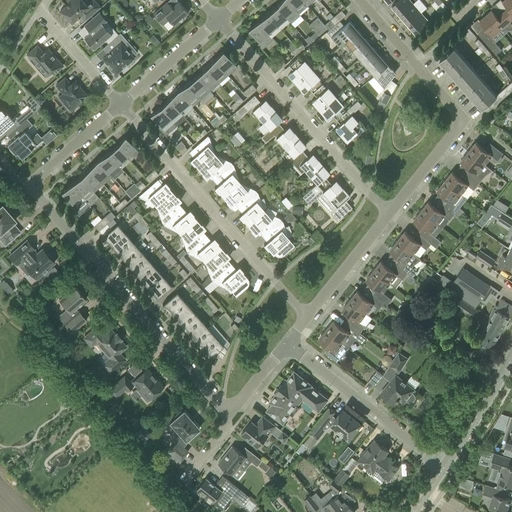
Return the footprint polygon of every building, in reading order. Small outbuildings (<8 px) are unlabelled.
[(60,10),(71,23),(80,16),(84,21),(100,8),(93,0),(92,0),(86,6),(82,2),(80,0),(68,0),(66,2),(68,3),(60,10)] [(280,0),(276,5),(276,6),(289,21),(298,13),(286,0),(280,0)] [(301,0),(286,0),(298,13),(307,6),(301,0)] [(397,0),(392,5),(400,15),(413,4),(409,0),(397,0)] [(504,11),(503,12),(511,22),(511,0),(503,0),(502,1),(508,7),(504,11)] [(152,14),(159,22),(161,24),(168,19),(173,25),(188,13),(178,1),(171,7),(166,2),(152,14)] [(400,15),(408,24),(421,13),(413,4),(400,15)] [(276,6),(267,14),(280,29),(289,21),(276,6)] [(492,9),(485,15),(499,30),(505,25),(509,30),(511,26),(511,22),(503,12),(502,13),(498,16),(492,9)] [(341,10),(333,17),(337,22),(339,21),(345,15),(341,10)] [(118,35),(98,13),(84,25),(90,32),(84,38),(87,41),(86,42),(89,46),(91,45),(93,48),(104,39),(107,44),(118,35)] [(421,13),(408,24),(416,33),(429,22),(421,13)] [(267,14),(257,21),(257,22),(271,37),(280,29),(267,14)] [(499,30),(485,15),(479,20),(485,27),(478,33),(496,54),(501,50),(491,37),(499,30)] [(271,37),(257,22),(257,21),(247,28),(248,30),(259,43),(257,45),(260,49),(272,39),(271,37)] [(317,36),(326,28),(320,21),(311,29),(314,32),(317,36)] [(334,25),(326,32),(338,46),(343,42),(356,30),(348,21),(343,26),(339,21),(337,22),(334,25)] [(468,28),(464,32),(467,36),(472,32),(468,28)] [(343,42),(351,50),(364,39),(356,30),(343,42)] [(317,36),(314,32),(309,37),(312,40),(317,36)] [(118,35),(107,44),(101,49),(106,54),(104,57),(108,62),(106,63),(108,66),(107,67),(112,73),(114,72),(115,73),(133,57),(120,42),(124,39),(119,33),(118,35)] [(153,35),(149,39),(156,46),(159,43),(153,35)] [(351,50),(358,59),(371,47),(364,39),(351,50)] [(474,42),(478,47),(482,44),(478,39),(474,42)] [(301,44),(296,48),(299,52),(304,47),(301,44)] [(482,44),(478,47),(483,52),(487,49),(482,44)] [(28,60),(44,78),(51,72),(53,74),(62,66),(47,49),(43,53),(36,46),(26,54),(30,59),(28,60)] [(358,59),(366,67),(379,56),(371,47),(358,59)] [(489,102),(493,98),(496,95),(461,54),(455,47),(439,60),(446,67),(449,65),(457,74),(454,77),(467,92),(470,89),(478,99),(475,101),(482,108),(485,105),(489,102)] [(299,52),(296,48),(291,53),(294,56),(299,52)] [(222,50),(213,59),(227,75),(236,67),(222,50)] [(330,59),(334,64),(338,61),(333,56),(330,59)] [(366,67),(373,76),(386,65),(379,56),(366,67)] [(287,74),(295,83),(311,69),(303,60),(301,61),(298,57),(288,65),(292,70),(287,74)] [(213,59),(205,68),(218,83),(227,75),(213,59)] [(276,66),(279,69),(285,64),(282,61),(276,66)] [(338,61),(334,64),(339,70),(343,66),(338,61)] [(495,66),(499,72),(503,69),(499,63),(495,66)] [(386,65),(373,76),(383,87),(395,72),(390,67),(389,68),(386,65)] [(205,68),(196,76),(209,91),(218,83),(205,68)] [(308,88),(312,92),(321,84),(317,79),(319,78),(311,69),(295,83),(302,92),(308,88)] [(503,69),(499,72),(503,78),(507,75),(503,69)] [(345,76),(349,82),(353,78),(348,73),(345,76)] [(187,84),(200,99),(201,101),(211,92),(209,91),(196,76),(187,84)] [(55,86),(62,94),(58,97),(63,103),(66,100),(73,108),(87,95),(79,86),(74,80),(70,84),(64,78),(55,86)] [(353,78),(349,82),(354,87),(358,83),(353,78)] [(187,84),(176,90),(191,107),(200,99),(187,84)] [(242,92),(247,97),(256,89),(251,84),(242,92)] [(310,101),(318,111),(335,96),(327,87),(325,89),(321,84),(312,92),(316,97),(310,101)] [(507,85),(503,89),(508,94),(511,91),(507,85)] [(503,89),(500,92),(504,97),(508,94),(503,89)] [(176,90),(168,99),(182,114),(191,107),(176,90)] [(376,104),(382,110),(389,97),(383,92),(376,104)] [(500,92),(496,95),(501,100),(504,97),(500,92)] [(34,99),(38,104),(44,100),(40,94),(34,99)] [(250,108),(269,130),(277,123),(282,119),(264,99),(260,103),(254,95),(235,112),(240,117),(250,108)] [(496,95),(493,98),(497,103),(501,100),(496,95)] [(0,132),(2,131),(7,136),(16,128),(26,119),(36,110),(40,107),(40,106),(38,104),(34,99),(32,96),(27,100),(31,105),(13,121),(6,113),(4,114),(0,109),(0,132)] [(331,115),(335,120),(345,111),(341,107),(343,105),(335,96),(318,111),(326,120),(331,115)] [(240,97),(235,102),(238,105),(243,101),(240,97)] [(497,103),(493,98),(489,102),(493,107),(497,103)] [(168,99),(160,107),(173,122),(182,114),(168,99)] [(345,111),(335,120),(339,124),(334,129),(346,142),(351,137),(353,139),(366,128),(358,120),(357,121),(351,114),(361,105),(357,101),(345,111)] [(238,105),(235,102),(229,106),(232,110),(238,105)] [(489,102),(485,105),(490,110),(493,107),(489,102)] [(485,105),(482,108),(486,113),(490,110),(485,105)] [(45,113),(40,107),(36,110),(41,117),(45,113)] [(173,122),(160,107),(149,114),(160,126),(157,128),(163,135),(167,131),(168,133),(176,126),(173,122)] [(224,115),(218,120),(221,123),(227,119),(224,115)] [(16,128),(7,136),(11,141),(6,144),(15,154),(16,153),(21,158),(31,150),(30,149),(35,145),(36,145),(42,140),(41,140),(38,137),(34,137),(31,139),(26,134),(24,131),(32,125),(26,119),(16,128)] [(221,123),(218,120),(213,124),(216,128),(221,123)] [(273,135),(292,157),(301,150),(305,146),(288,126),(284,130),(277,123),(269,130),(260,137),(265,143),(273,135)] [(204,129),(198,133),(201,137),(207,132),(204,129)] [(201,137),(198,133),(193,138),(196,141),(201,137)] [(228,138),(236,147),(241,143),(233,134),(228,138)] [(117,145),(116,145),(129,160),(139,152),(124,135),(117,145)] [(194,164),(198,168),(215,154),(214,152),(209,137),(207,136),(196,146),(200,151),(189,160),(193,164),(194,164)] [(472,145),(467,150),(484,164),(491,155),(493,157),(493,160),(495,162),(500,162),(501,159),(501,156),(503,153),(492,144),(487,151),(475,142),(473,145),(472,145)] [(116,145),(107,153),(120,168),(129,160),(116,145)] [(178,151),(181,155),(187,149),(184,146),(178,151)] [(304,170),(316,184),(324,177),(329,173),(312,153),(307,157),(301,150),(292,157),(286,162),(298,176),(304,170)] [(472,169),(467,175),(478,184),(485,175),(492,170),(484,164),(467,150),(462,156),(463,157),(461,160),(472,169)] [(107,153),(97,159),(111,176),(114,179),(123,171),(120,168),(107,153)] [(216,169),(220,174),(232,164),(231,162),(216,155),(215,154),(198,168),(202,173),(201,174),(205,178),(216,169)] [(97,159),(88,168),(102,184),(111,176),(97,159)] [(219,192),(223,196),(239,182),(238,181),(233,165),(232,164),(220,174),(224,179),(214,188),(218,192),(219,192)] [(88,168),(80,177),(93,192),(102,184),(88,168)] [(144,177),(149,183),(158,175),(154,169),(144,177)] [(448,174),(443,180),(460,194),(467,199),(474,190),(478,184),(467,175),(463,181),(452,172),(449,175),(448,174)] [(80,177),(70,184),(84,200),(85,200),(93,192),(80,177)] [(324,177),(316,184),(302,197),(308,205),(317,197),(330,212),(330,213),(336,221),(342,216),(346,213),(351,208),(345,200),(349,196),(335,180),(330,184),(324,177)] [(437,200),(444,205),(455,213),(455,214),(460,218),(465,212),(460,207),(467,199),(460,194),(443,180),(439,186),(440,187),(437,190),(444,195),(442,197),(441,196),(437,200)] [(142,182),(137,187),(140,191),(145,186),(142,182)] [(154,205),(155,206),(172,191),(168,187),(169,186),(164,182),(154,191),(150,186),(138,196),(140,197),(154,205)] [(240,197),(245,202),(256,192),(255,190),(240,183),(239,182),(223,196),(227,201),(226,202),(230,206),(240,197)] [(140,191),(137,187),(133,183),(125,190),(131,198),(140,191)] [(84,200),(70,184),(60,191),(72,204),(73,203),(75,205),(71,208),(79,216),(90,206),(87,202),(85,200),(84,200)] [(162,223),(163,224),(174,214),(170,209),(181,200),(177,195),(176,196),(172,191),(155,206),(156,207),(162,223)] [(243,220),(247,225),(264,210),(263,209),(257,193),(256,192),(245,202),(249,207),(238,216),(242,221),(243,220)] [(287,209),(287,210),(292,205),(285,197),(280,201),(287,209)] [(124,198),(119,203),(122,206),(127,202),(124,198)] [(424,204),(420,210),(437,223),(444,215),(450,220),(455,214),(455,213),(444,205),(439,210),(428,201),(425,205),(424,204)] [(122,206),(119,203),(114,207),(117,211),(122,206)] [(0,239),(5,245),(19,232),(12,223),(15,221),(9,214),(10,213),(5,206),(3,207),(1,206),(0,206),(0,239)] [(291,206),(290,213),(299,214),(300,207),(291,206)] [(477,207),(475,210),(476,215),(479,218),(484,212),(477,207)] [(479,218),(476,222),(482,227),(492,214),(486,209),(484,212),(479,218)] [(179,233),(180,234),(196,219),(192,215),(193,214),(189,210),(179,219),(174,214),(163,224),(164,225),(179,233)] [(265,225),(269,230),(281,220),(279,219),(265,211),(264,210),(247,225),(251,229),(250,230),(254,234),(265,225)] [(425,229),(420,234),(431,243),(436,248),(441,241),(430,232),(437,223),(420,210),(415,216),(416,216),(413,220),(425,229)] [(106,224),(114,217),(110,212),(101,219),(106,224)] [(133,215),(138,221),(142,218),(137,212),(133,215)] [(498,220),(509,227),(511,223),(511,217),(503,212),(498,220)] [(142,218),(138,221),(143,227),(147,224),(142,218)] [(106,224),(101,219),(93,226),(98,231),(106,224)] [(186,251),(187,252),(199,242),(195,237),(205,228),(201,223),(200,224),(196,219),(180,234),(181,235),(186,251)] [(281,220),(269,230),(274,236),(263,245),(267,249),(268,249),(272,254),(273,253),(274,255),(275,255),(276,256),(277,256),(278,256),(279,256),(280,256),(281,256),(282,256),(283,255),(294,246),(288,240),(289,239),(284,233),(282,222),(281,220)] [(117,224),(102,236),(110,244),(111,244),(124,233),(117,224)] [(146,235),(151,241),(155,237),(150,231),(146,235)] [(401,234),(396,240),(413,253),(420,244),(426,249),(431,243),(420,234),(416,240),(404,231),(402,234),(401,234)] [(110,244),(117,253),(118,253),(119,252),(119,253),(132,241),(124,233),(111,244),(110,244)] [(155,237),(151,241),(156,247),(160,243),(155,237)] [(203,261),(204,262),(221,247),(217,243),(217,242),(213,238),(203,247),(199,242),(187,252),(188,253),(203,261)] [(52,260),(53,260),(48,255),(42,249),(36,254),(33,250),(34,249),(26,240),(9,256),(16,264),(20,261),(25,266),(22,269),(27,274),(30,272),(36,278),(37,277),(38,278),(50,267),(49,266),(54,262),(52,260)] [(401,258),(396,264),(407,273),(414,265),(421,260),(421,259),(413,253),(396,240),(392,245),(392,246),(390,249),(401,258)] [(118,253),(117,253),(125,262),(126,262),(127,261),(127,262),(140,250),(132,241),(119,253),(119,252),(118,253)] [(223,270),(219,265),(229,256),(225,251),(225,252),(221,247),(204,262),(205,263),(209,274),(200,284),(203,287),(212,280),(223,270)] [(511,249),(510,248),(506,256),(502,255),(497,265),(507,270),(510,264),(511,264),(511,249)] [(161,252),(166,258),(170,255),(165,249),(161,252)] [(475,257),(490,267),(495,260),(480,249),(475,257)] [(126,262),(125,262),(133,271),(133,270),(134,271),(134,270),(135,270),(148,259),(140,250),(127,262),(127,261),(126,262)] [(170,255),(166,258),(171,265),(176,261),(170,255)] [(183,256),(179,260),(183,265),(187,261),(183,256)] [(133,270),(133,271),(140,280),(141,279),(141,280),(142,279),(155,268),(148,259),(135,270),(134,270),(134,271),(133,270)] [(377,263),(372,269),(389,283),(394,287),(395,286),(396,287),(407,273),(396,264),(392,270),(381,261),(378,264),(377,263)] [(223,270),(212,280),(213,282),(228,289),(230,291),(235,297),(246,288),(247,287),(247,286),(247,285),(248,285),(248,283),(248,282),(248,281),(248,280),(247,279),(247,278),(246,278),(246,277),(242,271),(238,266),(228,275),(223,270)] [(141,279),(140,280),(148,289),(149,288),(150,288),(163,277),(155,268),(142,279),(141,280),(141,279)] [(178,272),(183,278),(188,275),(182,268),(178,272)] [(448,289),(461,298),(475,308),(475,307),(490,286),(463,268),(448,289)] [(373,294),(384,303),(387,305),(392,299),(382,292),(389,283),(372,269),(368,275),(369,276),(366,279),(377,288),(373,294)] [(436,271),(432,277),(437,280),(440,275),(436,271)] [(149,288),(148,289),(154,295),(157,298),(171,286),(163,277),(150,288),(149,288)] [(185,280),(190,286),(195,283),(190,277),(185,280)] [(3,280),(0,282),(0,283),(8,294),(12,290),(3,280)] [(195,283),(190,286),(196,292),(200,289),(195,283)] [(75,308),(86,299),(74,286),(66,292),(64,290),(58,296),(60,298),(58,299),(66,309),(63,311),(69,318),(63,323),(71,333),(86,320),(78,310),(77,311),(75,308)] [(353,293),(349,299),(366,313),(373,304),(379,309),(384,303),(373,294),(368,299),(357,290),(354,294),(353,293)] [(189,333),(188,334),(193,340),(194,340),(194,339),(196,342),(195,343),(201,349),(202,349),(201,349),(202,348),(204,351),(203,352),(208,358),(212,355),(213,356),(214,355),(221,359),(226,349),(176,292),(162,304),(163,305),(163,304),(166,307),(165,308),(171,314),(171,313),(174,316),(173,317),(178,323),(179,322),(178,322),(181,324),(180,325),(186,332),(186,331),(189,333)] [(203,300),(208,306),(212,303),(207,297),(203,300)] [(475,308),(461,298),(455,307),(456,308),(454,311),(461,316),(464,313),(469,316),(475,308)] [(354,318),(349,324),(360,332),(371,318),(365,313),(366,313),(349,299),(344,305),(345,305),(342,309),(354,318)] [(478,339),(483,342),(492,347),(511,312),(511,305),(506,303),(501,299),(496,308),(494,307),(483,325),(485,327),(478,339)] [(212,303),(208,306),(213,312),(217,309),(212,303)] [(236,315),(233,321),(238,324),(241,318),(236,315)] [(327,326),(325,329),(348,347),(349,346),(351,346),(353,344),(352,342),(355,338),(362,343),(367,338),(360,332),(349,324),(345,329),(333,320),(331,324),(330,323),(327,326)] [(230,325),(236,332),(239,328),(234,322),(230,325)] [(427,324),(421,335),(432,340),(438,330),(427,324)] [(105,367),(110,372),(124,360),(118,352),(125,346),(109,328),(102,334),(96,327),(84,337),(90,345),(95,341),(110,359),(108,360),(110,362),(105,367)] [(450,337),(456,341),(465,346),(471,335),(456,327),(450,337)] [(348,347),(325,329),(320,334),(321,335),(319,339),(327,345),(323,351),(326,354),(336,362),(341,356),(348,347)] [(388,346),(387,354),(395,355),(396,347),(388,346)] [(370,350),(368,353),(369,356),(371,359),(375,358),(377,355),(377,352),(374,349),(370,350)] [(389,366),(398,372),(407,358),(398,352),(389,366)] [(384,356),(382,359),(382,363),(385,365),(389,365),(391,361),(391,358),(388,355),(384,356)] [(142,392),(141,393),(147,400),(149,398),(150,399),(156,394),(155,393),(162,387),(161,385),(162,384),(157,378),(156,379),(146,369),(130,383),(124,376),(108,390),(115,397),(125,389),(126,391),(134,384),(142,392)] [(95,377),(99,382),(106,375),(102,370),(95,377)] [(368,381),(375,387),(383,375),(377,370),(368,381)] [(273,403),(267,411),(283,423),(290,414),(293,416),(299,407),(296,404),(301,397),(318,411),(328,399),(310,385),(311,385),(294,372),(287,381),(285,379),(274,393),(276,394),(271,402),(273,403)] [(414,389),(412,388),(414,386),(407,381),(406,383),(396,375),(380,393),(394,404),(398,399),(398,400),(399,399),(403,403),(406,399),(407,401),(409,402),(411,401),(414,398),(414,396),(413,394),(411,393),(414,389)] [(310,435),(304,443),(307,445),(310,448),(324,430),(322,428),(332,415),(335,412),(329,407),(308,434),(310,435)] [(332,415),(322,428),(324,430),(331,426),(349,440),(355,433),(361,425),(342,410),(336,418),(335,418),(332,415)] [(174,440),(165,450),(168,453),(166,456),(171,461),(174,457),(179,462),(188,451),(183,447),(185,445),(183,442),(185,440),(185,441),(199,429),(193,422),(189,417),(183,411),(181,412),(180,411),(174,416),(175,417),(169,423),(175,430),(174,431),(173,433),(172,435),(173,438),(174,440)] [(252,421),(241,434),(249,441),(257,448),(271,431),(272,432),(277,426),(271,421),(263,415),(256,424),(252,421)] [(281,430),(276,435),(284,442),(289,436),(281,430)] [(358,459),(357,460),(367,468),(365,470),(381,482),(385,477),(389,480),(399,467),(385,456),(389,450),(385,447),(386,446),(379,441),(379,442),(374,439),(368,447),(363,453),(361,453),(358,456),(358,459)] [(302,442),(296,450),(300,453),(307,445),(304,443),(302,442)] [(232,445),(218,463),(226,469),(233,475),(240,465),(247,457),(241,452),(232,445)] [(348,445),(338,457),(344,462),(354,450),(348,445)] [(511,486),(511,466),(508,465),(510,458),(483,449),(479,462),(490,466),(489,466),(500,470),(497,481),(498,482),(506,484),(511,486)] [(253,453),(248,459),(252,462),(257,466),(262,460),(253,453)] [(270,466),(265,472),(270,476),(275,470),(270,466)] [(336,476),(334,479),(341,485),(350,474),(342,469),(336,476)] [(195,491),(203,497),(211,504),(217,496),(227,504),(232,497),(242,506),(250,496),(226,477),(218,487),(206,478),(195,491)] [(462,477),(458,483),(469,490),(471,487),(473,482),(473,480),(462,477)] [(343,486),(341,485),(334,479),(329,485),(337,492),(343,486)] [(498,482),(496,488),(504,490),(506,484),(498,482)] [(485,484),(482,495),(488,497),(492,498),(489,506),(506,511),(508,504),(510,504),(511,499),(503,496),(504,491),(507,492),(507,491),(504,490),(496,488),(492,486),(485,484)] [(323,506),(327,511),(354,511),(355,511),(340,493),(323,506)] [(304,500),(313,511),(319,507),(310,495),(304,500)]
